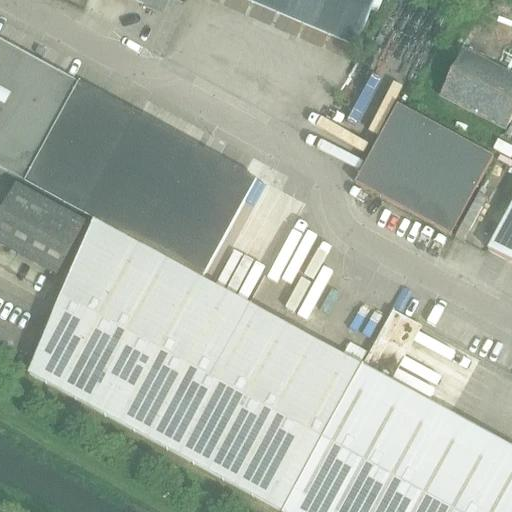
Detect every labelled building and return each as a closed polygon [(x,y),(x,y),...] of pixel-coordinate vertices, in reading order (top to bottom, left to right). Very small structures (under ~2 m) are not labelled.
[(170,0),(89,0),(158,29),(170,0)] [(241,0),(356,48),(376,0),(241,0)] [(0,170),(95,222),(29,377),(277,511),(511,511),(511,451),(362,369),(202,282),(257,182),(196,149),(139,118),(0,41),(0,170)] [(506,132),(511,120),(511,76),(464,52),(440,98),(506,132)] [(493,160),(416,117),(399,108),(357,185),(451,237),(493,160)] [(16,187),(0,215),(0,246),(57,278),(86,225),(16,187)] [(511,207),(488,252),(511,265),(511,207)]
